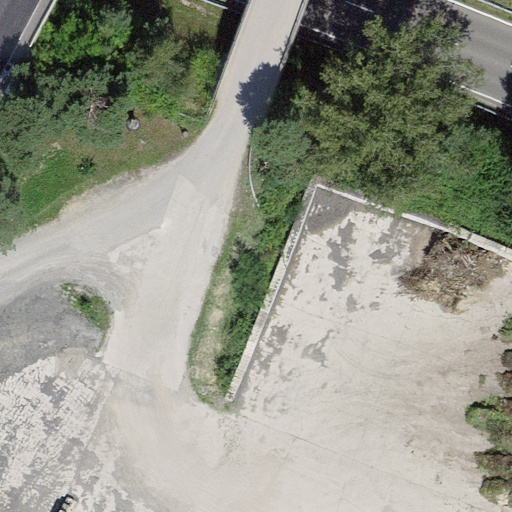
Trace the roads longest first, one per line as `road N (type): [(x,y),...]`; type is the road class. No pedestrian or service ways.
road 1 (track): [(0,295),(235,130),(283,0)]
road 2 (primary): [(511,67),(340,0)]
